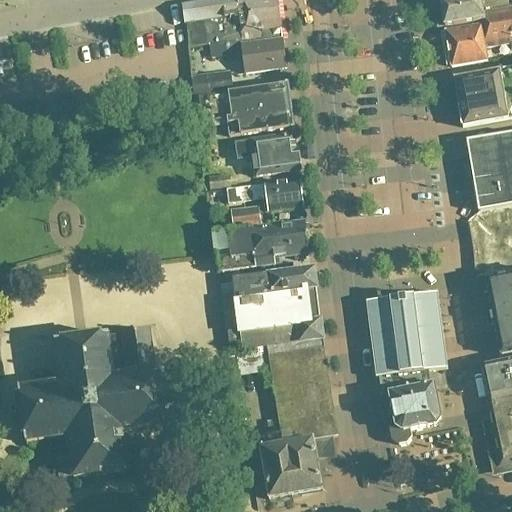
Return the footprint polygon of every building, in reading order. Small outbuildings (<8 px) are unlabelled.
[(187,26),(187,27),(206,24),(278,14),(275,0),(251,0),(237,2),(237,0),(181,8),(183,27),(187,26)] [(511,0),(493,0),(477,2),(476,0),(460,0),(438,3),(443,30),(478,24),(479,29),(443,35),(449,70),(485,64),(483,52),(508,47),(510,53),(511,52),(511,0)] [(278,14),(206,24),(187,27),(191,50),(224,45),(224,47),(281,40),(281,39),(278,14)] [(281,40),(224,47),(226,58),(242,56),(245,77),(285,72),(281,43),(281,40)] [(511,70),(451,81),(457,114),(460,131),(511,121),(511,70)] [(231,90),(229,73),(190,79),(192,95),(231,90)] [(228,140),(291,131),(293,131),(287,88),(197,100),(201,126),(226,122),(228,140)] [(511,136),(464,144),(475,215),(511,209),(511,136)] [(255,181),(296,175),(300,174),(296,149),(294,149),(292,139),(250,145),(255,181)] [(299,197),(297,185),(264,189),(257,189),(226,193),(228,207),(258,203),(258,201),(266,200),(268,215),(301,210),(300,207),(303,206),(303,200),(299,197)] [(260,212),(231,215),(233,232),(262,229),(260,212)] [(511,215),(473,223),(483,279),(511,273),(511,215)] [(260,230),(250,231),(253,258),(255,272),(274,269),(273,259),(307,255),(307,253),(309,253),(308,243),(306,243),(304,226),(292,227),(292,226),(260,230)] [(250,231),(214,236),(218,274),(239,271),(238,260),(253,258),(250,231)] [(236,317),(306,309),(304,292),(314,291),(311,273),(232,283),(236,317)] [(511,279),(485,285),(490,310),(491,316),(488,317),(491,330),(493,329),(494,335),(499,360),(508,359),(511,357),(511,279)] [(391,444),(398,448),(406,447),(410,440),(409,434),(435,428),(439,423),(433,389),(431,390),(430,390),(428,375),(446,373),(447,373),(438,303),(436,303),(436,304),(409,307),(408,303),(394,305),(395,309),(368,313),(368,312),(366,312),(375,382),(376,382),(378,381),(380,398),(379,398),(382,416),(384,415),(387,431),(388,431),(391,444)] [(308,325),(306,309),(236,317),(238,331),(227,333),(229,354),(240,353),(264,350),(320,343),(318,324),(308,325)] [(147,332),(60,344),(53,345),(59,385),(17,391),(24,446),(66,440),(68,459),(55,460),(58,480),(71,478),(72,482),(126,474),(121,433),(162,427),(155,372),(153,373),(147,332)] [(511,364),(485,370),(492,402),(507,399),(511,398),(511,364)] [(483,404),(497,472),(511,468),(511,398),(507,399),(492,402),(483,404)] [(262,486),(320,480),(317,455),(288,458),(287,439),(257,442),(262,486)]
